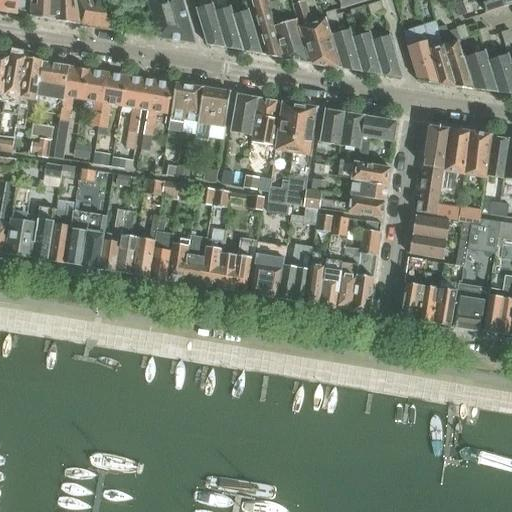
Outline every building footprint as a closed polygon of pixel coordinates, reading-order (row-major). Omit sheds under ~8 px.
[(0,0),(0,11),(18,14),(31,16),(30,17),(32,17),(30,0),(0,0)] [(56,0),(30,0),(32,17),(55,21),(56,0)] [(56,0),(55,21),(79,25),(75,0),(56,0)] [(75,0),(79,25),(117,31),(111,0),(75,0)] [(146,0),(158,38),(160,39),(160,38),(171,40),(172,40),(172,39),(181,41),(180,41),(182,42),(182,41),(193,43),(195,44),(195,43),(182,0),(146,0)] [(267,0),(250,0),(267,55),(284,58),(268,3),(267,0)] [(305,1),(293,4),(297,20),(312,63),(341,68),(331,35),(332,35),(326,18),(313,22),(306,0),(305,1)] [(339,0),(342,9),(372,0),(339,0)] [(511,0),(482,0),(487,13),(511,4),(511,0)] [(276,1),(268,3),(284,58),(312,63),(297,20),(283,24),(276,1)] [(464,1),(459,3),(456,4),(459,16),(468,13),(464,1)] [(381,2),(369,5),(371,15),(383,11),(381,2)] [(213,4),(196,9),(207,45),(226,48),(216,12),(213,4)] [(363,7),(351,11),(354,20),(366,16),(363,7)] [(226,9),(216,12),(226,48),(244,51),(233,15),(231,8),(226,9)] [(249,10),(233,15),(244,51),(261,54),(261,53),(249,10)] [(336,10),(327,13),(330,25),(340,22),(336,11),(336,10)] [(456,28),(460,40),(469,37),(465,25),(456,28)] [(446,26),(438,29),(444,46),(458,87),(474,89),(464,58),(459,42),(461,41),(460,40),(457,29),(448,32),(446,26)] [(479,30),(484,42),(491,40),(487,28),(479,30)] [(332,35),(331,35),(341,68),(363,72),(354,38),(351,30),(332,35)] [(414,36),(406,38),(409,47),(419,80),(442,84),(432,50),(429,41),(426,30),(413,33),(414,36)] [(502,33),(506,45),(511,42),(511,36),(510,30),(502,33)] [(371,33),(354,38),(363,72),(383,75),(373,41),(371,33)] [(391,36),(373,41),(383,75),(402,78),(403,77),(391,36)] [(432,50),(442,84),(458,87),(444,46),(432,50)] [(499,93),(489,60),(486,51),(464,58),(474,89),(499,93)] [(489,60),(499,93),(511,95),(511,62),(510,54),(489,60)] [(0,101),(4,102),(5,102),(12,58),(0,55),(0,101)] [(1,113),(18,116),(27,60),(12,58),(5,102),(4,102),(1,113)] [(18,116),(16,128),(24,130),(27,113),(34,115),(36,106),(37,97),(43,63),(27,60),(18,116)] [(43,63),(37,97),(63,101),(68,67),(54,65),(44,63),(43,63)] [(61,111),(59,121),(69,123),(71,110),(81,112),(83,100),(88,70),(68,67),(63,101),(61,111)] [(88,70),(83,100),(94,102),(90,126),(98,127),(107,74),(88,70)] [(107,74),(98,127),(107,128),(110,105),(121,106),(125,77),(107,74)] [(147,80),(125,77),(121,106),(131,108),(126,149),(135,150),(138,134),(142,110),(147,80)] [(172,84),(153,81),(147,80),(142,110),(148,111),(144,135),(141,150),(149,151),(152,136),(153,136),(156,112),(168,114),(172,84)] [(176,85),(169,123),(168,129),(183,132),(190,88),(176,85)] [(190,88),(183,132),(196,134),(204,90),(190,88)] [(196,134),(195,139),(209,141),(210,138),(212,125),(217,92),(204,90),(196,134)] [(212,125),(210,138),(223,140),(230,94),(217,92),(212,125)] [(237,96),(230,133),(250,137),(258,99),(237,96)] [(252,141),(260,143),(272,145),(274,131),(277,114),(278,103),(259,99),(252,141)] [(281,115),(275,149),(293,151),(300,106),(282,103),(281,115)] [(311,155),(318,109),(300,106),(293,151),(290,176),(307,178),(311,155)] [(319,143),(317,153),(326,154),(327,145),(340,147),(345,114),(325,110),(320,143),(319,143)] [(345,114),(340,147),(344,148),(360,150),(359,158),(368,160),(369,149),(360,148),(365,117),(345,114)] [(365,117),(360,148),(369,149),(371,139),(394,143),(397,126),(397,122),(394,122),(365,117)] [(33,125),(31,137),(38,138),(39,138),(41,127),(33,125)] [(98,127),(97,135),(106,136),(106,129),(107,128),(98,127)] [(430,128),(425,157),(423,167),(445,170),(451,131),(430,128)] [(451,131),(445,170),(442,189),(452,190),(455,173),(465,174),(472,134),(451,131)] [(472,134),(465,174),(486,178),(486,177),(492,138),(472,134)] [(0,150),(12,152),(14,140),(0,137),(0,150)] [(33,141),(31,153),(35,154),(35,156),(47,158),(50,140),(39,138),(38,138),(37,141),(33,141)] [(492,138),(486,177),(504,180),(510,140),(492,138)] [(77,145),(74,159),(89,162),(92,147),(77,145)] [(110,155),(95,153),(93,164),(108,166),(110,155)] [(0,168),(5,170),(5,168),(14,170),(16,157),(0,154),(0,168)] [(114,159),(113,167),(124,169),(125,160),(114,159)] [(339,168),(338,176),(353,179),(387,185),(390,168),(340,160),(339,168)] [(44,176),(61,179),(63,167),(46,164),(44,176)] [(316,164),(314,173),(325,174),(327,165),(316,164)] [(64,166),(62,176),(74,178),(76,168),(64,166)] [(168,167),(167,176),(175,178),(177,168),(168,167)] [(178,167),(176,178),(189,180),(191,169),(178,167)] [(445,170),(423,167),(420,189),(442,193),(442,189),(445,170)] [(192,168),(190,180),(203,182),(205,170),(192,168)] [(95,181),(97,172),(80,169),(78,181),(95,184),(95,181)] [(205,171),(203,182),(217,184),(218,172),(205,171)] [(234,173),(224,171),(222,185),(231,186),(234,173)] [(131,177),(118,175),(116,185),(130,187),(131,177)] [(245,176),(243,188),(258,191),(260,178),(245,176)] [(286,204),(286,205),(289,205),(303,207),(307,178),(290,176),(289,181),(288,188),(286,204)] [(23,178),(19,192),(33,196),(37,182),(23,178)] [(314,179),(312,190),(323,192),(325,192),(327,181),(314,179)] [(387,185),(353,179),(351,195),(385,201),(387,185)] [(148,180),(146,194),(162,196),(165,182),(148,180)] [(0,253),(4,254),(10,219),(11,219),(14,198),(16,184),(7,183),(0,221),(0,253)] [(179,197),(191,199),(193,187),(181,186),(179,197)] [(286,204),(288,188),(270,186),(268,202),(269,202),(286,204)] [(64,188),(60,201),(72,204),(76,192),(64,188)] [(202,188),(200,204),(212,206),(214,190),(202,188)] [(307,189),(305,207),(349,213),(365,215),(382,218),(385,201),(351,195),(350,203),(322,199),(323,192),(312,190),(307,189)] [(419,199),(417,212),(427,214),(438,216),(439,214),(440,206),(442,193),(420,189),(420,193),(420,199),(419,199)] [(215,190),(213,207),(229,209),(230,203),(231,192),(215,190)] [(231,192),(230,203),(246,205),(248,195),(231,192)] [(252,196),(250,209),(262,211),(264,198),(252,196)] [(4,254),(32,259),(38,223),(27,222),(30,201),(14,198),(11,219),(10,219),(4,254)] [(269,202),(267,212),(287,215),(289,205),(286,205),(286,204),(269,202)] [(490,215),(498,217),(500,204),(491,202),(490,215)] [(509,205),(500,204),(498,217),(507,218),(509,205)] [(49,261),(57,208),(41,206),(38,223),(32,259),(49,261)] [(440,206),(439,214),(457,217),(459,209),(440,206)] [(460,207),(458,222),(480,226),(481,220),(482,214),(482,211),(460,207)] [(65,264),(70,235),(74,211),(57,208),(49,261),(65,264)] [(317,227),(318,215),(319,210),(306,208),(305,217),(304,225),(317,227)] [(118,210),(114,235),(105,234),(104,241),(99,270),(117,273),(127,212),(118,210)] [(70,235),(65,264),(99,270),(104,241),(105,234),(108,217),(99,215),(82,212),(74,211),(70,235)] [(130,245),(132,231),(135,213),(127,212),(117,273),(133,275),(138,246),(137,246),(130,245)] [(292,215),(291,223),(304,225),(305,217),(292,215)] [(318,215),(317,227),(316,231),(332,233),(334,217),(318,215)] [(139,239),(137,246),(138,246),(133,275),(150,278),(159,221),(159,217),(154,216),(150,240),(139,239)] [(416,216),(413,236),(447,241),(450,222),(416,216)] [(332,233),(328,255),(325,277),(321,307),(337,310),(337,309),(344,264),(346,248),(349,219),(334,217),(332,233)] [(498,238),(499,231),(501,222),(481,220),(480,228),(472,227),(470,235),(469,240),(468,246),(468,251),(495,255),(498,238)] [(159,221),(150,278),(167,281),(172,251),(173,243),(175,235),(164,233),(166,222),(159,221)] [(499,231),(498,238),(511,240),(511,224),(501,222),(499,231)] [(464,225),(462,234),(470,235),(472,227),(464,225)] [(209,227),(207,239),(199,286),(216,289),(222,254),(225,230),(209,227)] [(364,230),(359,266),(352,311),(368,314),(380,233),(364,230)] [(229,255),(222,254),(216,289),(249,295),(258,243),(258,241),(241,239),(242,234),(232,233),(229,255)] [(191,236),(190,241),(183,283),(199,286),(207,239),(191,236)] [(413,236),(410,255),(444,260),(447,241),(413,236)] [(173,243),(172,251),(167,281),(183,283),(190,241),(181,240),(180,244),(173,243)] [(287,248),(258,243),(249,295),(278,299),(284,266),(287,248)] [(314,248),(295,245),(293,257),(291,267),(284,266),(278,299),(306,304),(313,253),(314,248)] [(346,248),(344,264),(353,265),(355,249),(346,248)] [(321,307),(325,277),(328,255),(313,253),(306,304),(321,307)] [(417,322),(425,274),(427,262),(409,259),(399,319),(417,322)] [(344,264),(337,309),(338,309),(338,312),(349,314),(349,311),(352,311),(359,266),(353,265),(344,264)] [(433,275),(425,274),(417,322),(434,325),(440,290),(431,288),(433,275)] [(490,287),(490,290),(489,298),(483,332),(511,337),(511,328),(511,275),(506,274),(504,289),(490,287)] [(489,298),(490,290),(459,285),(457,293),(452,327),(483,332),(489,298)] [(457,293),(440,290),(434,325),(452,327),(457,293)]
